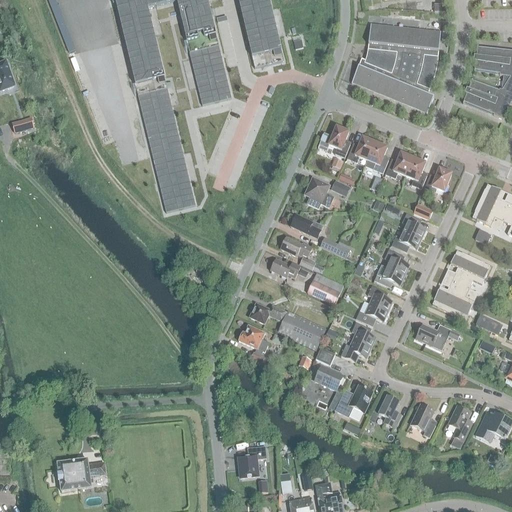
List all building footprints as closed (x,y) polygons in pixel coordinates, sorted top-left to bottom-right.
[(114,0),(115,5),(135,86),(138,98),(152,158),(166,215),(195,208),(148,9),(176,2),(186,43),(189,54),(202,107),(231,100),(206,0),(237,0),(254,70),(261,69),(272,66),(284,63),(274,23),(268,0),(114,0)] [(448,22),(445,2),(434,3),(437,24),(448,22)] [(441,33),(370,26),(367,51),(365,62),(361,61),(358,68),(351,85),(427,116),(434,99),(428,97),(429,92),(434,79),(436,69),(438,59),(441,33)] [(511,51),(477,48),(474,73),(503,77),(501,91),(472,81),(462,105),(503,122),(508,111),(511,112),(511,51)] [(6,63),(0,64),(0,92),(15,88),(6,63)] [(31,120),(12,125),(14,135),(34,130),(31,120)] [(348,134),(336,129),(332,139),(323,135),(317,150),(318,150),(319,147),(327,151),(328,148),(336,151),(334,156),(344,160),(350,146),(344,144),(348,134)] [(359,160),(367,163),(374,145),(362,140),(358,150),(352,147),(346,161),(356,165),(359,160)] [(374,145),(367,163),(364,169),(382,176),(388,162),(382,160),(387,150),(374,145)] [(404,180),(413,160),(400,155),(396,165),(390,163),(385,177),(395,181),(396,177),(404,180)] [(334,166),(342,169),(345,162),(337,159),(334,166)] [(425,165),(413,160),(404,180),(412,183),(411,188),(421,192),(426,178),(421,175),(425,165)] [(451,176),(439,171),(434,181),(429,179),(424,190),(430,193),(431,189),(444,195),(451,176)] [(338,181),(347,186),(350,179),(341,175),(338,181)] [(328,188),(313,181),(305,197),(310,199),(307,206),(318,211),(320,206),(328,210),(333,199),(325,196),(328,188)] [(350,189),(335,182),(331,192),(345,199),(350,189)] [(501,192),(492,188),(489,193),(484,191),(474,213),(479,215),(476,222),(490,228),(498,232),(502,223),(511,227),(507,236),(511,238),(511,206),(497,200),(501,192)] [(376,210),(383,213),(386,204),(379,201),(376,210)] [(398,217),(401,212),(388,206),(386,211),(398,217)] [(430,221),(434,212),(419,206),(415,215),(430,221)] [(406,227),(403,233),(421,242),(426,232),(419,228),(421,223),(406,216),(402,225),(406,227)] [(312,225),(296,217),(290,229),(317,241),(323,228),(320,227),(312,223),(312,225)] [(379,237),(384,225),(379,223),(374,235),(379,237)] [(416,252),(421,242),(403,233),(400,240),(396,238),(391,248),(406,255),(409,249),(416,252)] [(486,241),(488,237),(479,233),(475,241),(475,242),(486,247),(488,242),(486,241)] [(494,236),(490,244),(499,248),(502,241),(494,236)] [(301,247),(285,240),(280,251),(296,259),(297,257),(302,259),(302,257),(308,260),(312,250),(302,246),(301,247)] [(337,247),(324,240),(320,249),(334,255),(337,247)] [(334,255),(346,261),(351,250),(339,244),(337,247),(334,255)] [(404,259),(388,252),(384,261),(389,263),(386,269),(404,278),(409,268),(402,265),(404,259)] [(485,266),(463,255),(460,260),(454,257),(448,271),(456,275),(449,292),(440,288),(433,302),(440,305),(438,310),(460,320),(462,315),(467,318),(471,309),(474,303),(466,299),(474,283),(482,287),(484,282),(488,273),(483,270),(485,266)] [(316,265),(303,259),(299,267),(312,273),(312,272),(321,276),(324,270),(315,266),(316,265)] [(290,268),(275,261),(270,273),(286,281),(288,277),(295,281),(300,269),(292,265),(290,268)] [(388,283),(400,288),(404,278),(386,269),(383,276),(378,274),(374,283),(385,288),(388,283)] [(343,288),(316,276),(313,283),(307,295),(334,308),(340,295),(343,288)] [(369,306),(388,314),(392,304),(385,301),(388,295),(371,288),(367,297),(372,300),(369,306)] [(270,313),(256,306),(255,307),(254,307),(252,311),(253,311),(249,320),(264,327),(268,318),(282,324),(277,335),(316,353),(326,331),(287,313),(286,315),(272,308),(270,313)] [(388,314),(369,306),(365,316),(359,314),(355,321),(372,329),(376,321),(383,325),(388,314)] [(500,327),(482,318),(480,323),(478,322),(476,326),(498,337),(500,332),(498,331),(500,327)] [(355,336),(352,342),(371,351),(376,341),(368,337),(371,332),(356,325),(351,334),(355,336)] [(437,334),(422,327),(415,341),(441,353),(448,339),(457,343),(459,337),(439,328),(437,334)] [(264,336),(248,328),(244,335),(243,334),(242,336),(240,337),(239,340),(239,342),(238,343),(255,351),(250,361),(261,366),(264,360),(260,358),(262,354),(264,355),(268,345),(261,342),(264,336)] [(371,351),(352,342),(350,349),(346,347),(340,358),(355,365),(358,357),(366,361),(371,351)] [(482,342),(480,347),(488,351),(490,346),(482,342)] [(335,356),(320,350),(315,361),(329,368),(335,356)] [(511,357),(506,354),(499,351),(498,353),(505,356),(503,360),(511,364),(511,365),(505,380),(511,382),(511,357)] [(311,362),(302,358),(298,369),(307,373),(311,362)] [(343,378),(321,368),(314,383),(336,393),(343,378)] [(300,380),(293,377),(290,386),(298,389),(300,380)] [(372,396),(358,389),(354,397),(345,392),(338,407),(335,414),(348,420),(353,410),(364,415),(368,406),(367,406),(372,396)] [(303,404),(307,397),(301,394),(297,402),(303,404)] [(399,405),(387,399),(378,417),(386,420),(383,426),(394,431),(401,417),(394,414),(399,405)] [(434,414),(420,407),(410,427),(424,434),(423,437),(429,440),(435,428),(429,425),(434,414)] [(470,415),(457,408),(448,427),(457,431),(453,439),(463,444),(470,430),(472,425),(467,422),(470,415)] [(81,412),(65,412),(65,424),(81,425),(81,412)] [(491,423),(484,420),(475,438),(490,445),(494,437),(496,437),(505,442),(511,427),(511,424),(494,416),(493,419),(491,423)] [(266,461),(265,449),(247,451),(248,459),(238,460),(240,480),(257,478),(256,462),(266,461)] [(88,467),(87,462),(57,465),(61,493),(91,490),(89,474),(91,474),(92,479),(106,477),(104,465),(88,467)] [(313,491),(310,477),(302,478),(304,493),(313,491)] [(292,495),(290,483),(280,484),(282,496),(292,495)] [(342,511),(339,495),(332,496),(330,485),(320,487),(322,498),(324,497),(325,500),(327,499),(328,503),(327,503),(329,511),(342,511)] [(322,498),(320,487),(315,488),(319,511),(329,511),(327,503),(328,503),(327,499),(325,500),(324,497),(322,498)] [(313,511),(311,500),(302,502),(303,511),(313,511)] [(303,511),(302,502),(289,504),(290,511),(303,511)]
